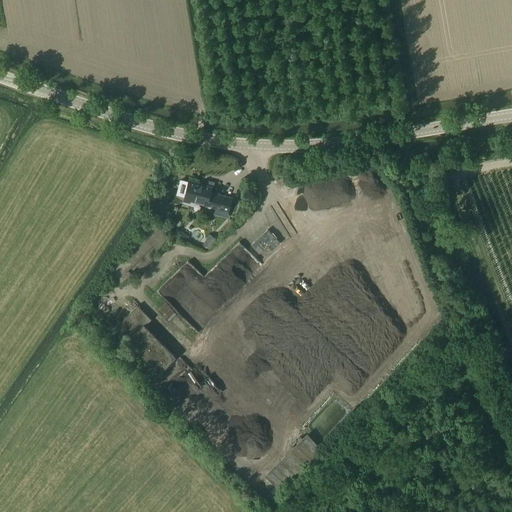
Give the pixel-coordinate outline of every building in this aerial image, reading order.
[(201,183),(190,181),(185,197),(192,199),(191,201),(208,205),(207,207),(229,213),(233,199),(211,193),(213,188),(200,185),(201,183)] [(132,273),(131,273),(138,266),(142,270),(153,259),(149,255),(156,248),(157,249),(169,237),(151,219),(139,231),(144,236),(119,260),(118,260),(109,270),(122,283),(132,273)] [(268,229),(251,245),(259,254),(268,246),(272,250),(280,242),(268,229)] [(210,234),(203,244),(210,249),(216,239),(210,234)] [(189,260),(158,292),(199,331),(207,322),(190,306),(192,304),(182,295),(189,287),(192,290),(200,282),(195,277),(201,271),(189,260)] [(124,345),(127,341),(159,374),(176,357),(145,326),(152,320),(138,305),(111,332),(124,345)] [(275,486),(273,488),(267,494),(275,501),(325,453),(307,433),(264,475),(275,486)]
